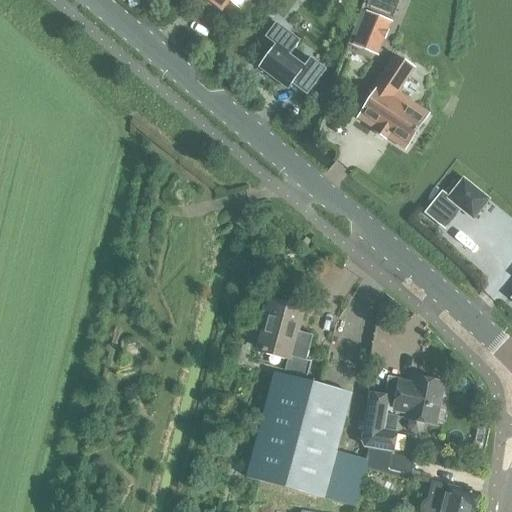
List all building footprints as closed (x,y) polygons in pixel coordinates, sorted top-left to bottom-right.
[(203,0),(211,6),(213,3),(222,11),(230,0),(240,8),(244,11),(251,0),(203,0)] [(396,0),(371,0),(354,44),(376,54),(398,1),(396,0)] [(305,95),(324,72),(309,60),(304,67),(290,57),(301,40),(275,22),(264,38),(276,46),(259,68),(287,89),(291,84),(305,95)] [(372,95),(357,119),(405,150),(426,119),(410,109),(414,103),(399,93),(412,74),(390,60),(369,92),(372,95)] [(442,194),(426,214),(444,229),(460,209),(473,219),(488,200),(463,180),(448,199),(442,194)] [(265,321),(257,349),(271,352),(288,357),(290,357),(291,356),(307,361),(314,335),(297,331),(303,310),(270,302),(265,321)] [(288,357),(283,376),(305,382),(310,362),(307,361),(291,356),(290,357),(288,357)] [(250,464),(247,478),(274,485),(324,499),(324,498),(356,507),(357,501),(360,491),(363,477),(365,469),(368,459),(366,459),(337,451),(346,414),(352,394),(305,382),(283,376),(274,374),(269,393),(250,464)] [(414,385),(399,383),(394,410),(407,413),(406,419),(408,419),(407,426),(409,431),(417,433),(423,430),(424,422),(434,424),(442,385),(414,380),(414,385)] [(369,394),(362,440),(365,446),(369,447),(392,451),(393,451),(396,432),(398,416),(385,414),(388,396),(369,394)] [(368,459),(365,469),(388,474),(409,479),(415,457),(393,451),(392,451),(369,447),(366,459),(368,459)] [(419,511),(472,511),(477,494),(446,487),(434,483),(430,499),(421,502),(419,511)]
